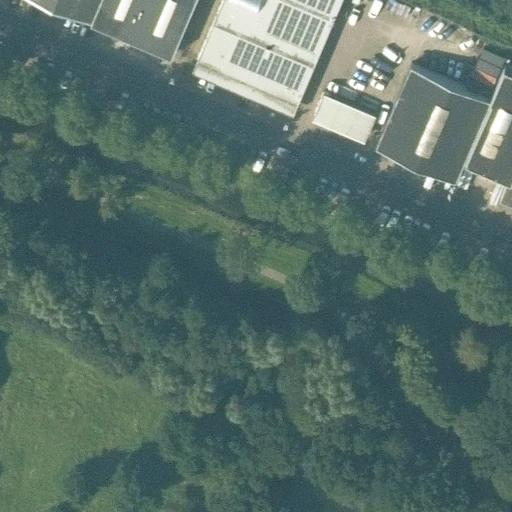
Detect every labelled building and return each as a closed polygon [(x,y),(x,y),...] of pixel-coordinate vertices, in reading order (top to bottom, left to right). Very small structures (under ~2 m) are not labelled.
[(45,0),(90,19),(98,0),(45,0)] [(98,0),(90,19),(170,53),(193,0),(98,0)] [(222,0),(195,63),(294,106),(340,0),(222,0)] [(457,177),(466,157),(491,97),(410,63),(376,143),(457,177)] [(491,97),(466,157),(494,169),(507,175),(499,195),(511,200),(511,65),(506,63),(491,97)]
